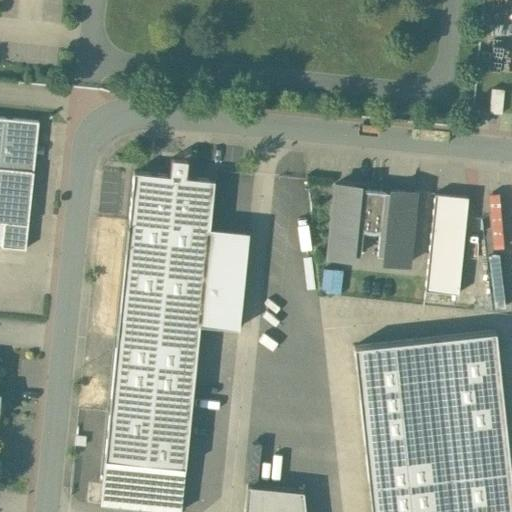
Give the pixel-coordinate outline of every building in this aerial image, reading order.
[(504,89),(491,88),(489,112),(501,113),(504,89)] [(37,121),(0,118),(0,221),(3,222),(0,246),(24,249),(37,121)] [(186,160),(170,158),(168,175),(133,171),(104,459),(184,467),(198,324),(208,227),(213,179),(185,176),(186,160)] [(390,191),(358,188),(358,186),(334,183),(327,256),(351,258),(351,253),(358,254),(361,229),(363,231),(366,232),(373,232),(379,231),(376,256),(383,256),(383,262),(406,264),(414,191),(390,189),(390,191)] [(427,196),(416,293),(449,297),(459,200),(427,196)] [(198,324),(238,328),(247,231),(208,227),(198,324)] [(511,511),(511,490),(496,332),(356,347),(372,511),(511,511)] [(184,467),(104,459),(99,503),(179,511),(184,467)] [(304,511),(303,489),(248,484),(244,511),(304,511)]
